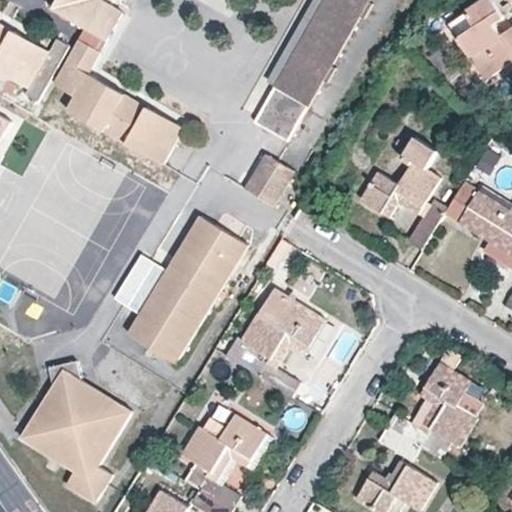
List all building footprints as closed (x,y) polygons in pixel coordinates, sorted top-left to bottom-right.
[(103,0),(59,0),(53,10),(109,42),(125,12),(103,0)] [(316,0),(264,91),(300,112),(304,104),(276,88),(326,0),(316,0)] [(326,0),(276,88),(304,104),(310,107),(324,82),(329,85),(337,70),(333,68),(361,19),(365,21),(374,6),(370,4),(371,0),(326,0)] [(489,80),(511,64),(511,28),(503,34),(496,24),(507,17),(495,0),(485,0),(452,23),(489,80)] [(14,31),(0,22),(0,30),(11,36),(14,31)] [(52,63),(60,68),(72,46),(59,39),(51,52),(14,31),(11,36),(0,30),(0,70),(30,88),(28,94),(41,101),(52,81),(55,76),(47,72),(52,63)] [(186,128),(149,107),(146,113),(124,100),(127,95),(91,74),(103,53),(80,41),(76,48),(56,84),(79,96),(70,111),(166,165),(186,128)] [(56,84),(76,48),(72,46),(60,68),(55,76),(52,81),(56,84)] [(60,68),(52,63),(47,72),(55,76),(60,68)] [(149,107),(127,95),(124,100),(146,113),(149,107)] [(0,146),(13,122),(0,114),(0,146)] [(429,202),(444,177),(429,168),(440,151),(417,137),(404,159),(413,164),(400,184),(380,172),(362,200),(390,217),(400,201),(421,214),(429,202)] [(297,171),(269,154),(248,190),(275,206),(297,171)] [(481,191),(466,182),(462,188),(477,197),(481,191)] [(511,210),(481,191),(477,197),(462,188),(446,213),(446,214),(492,242),(511,254),(511,264),(511,266),(511,210)] [(426,217),(434,205),(429,202),(421,214),(425,217),(426,217)] [(423,251),(446,214),(446,213),(434,205),(426,217),(425,217),(410,242),(423,251)] [(176,360),(248,242),(200,213),(167,267),(142,252),(116,295),(141,310),(128,331),(176,360)] [(511,266),(511,264),(511,254),(492,242),(487,251),(511,266)] [(308,354),(330,319),(277,287),(244,340),(239,337),(228,355),(295,397),(303,383),(280,368),(294,345),(308,354)] [(101,467),(135,412),(84,380),(79,361),(50,367),(55,386),(23,439),(77,472),(69,485),(98,503),(115,475),(101,467)] [(486,404),(468,393),(475,381),(443,361),(422,395),(429,400),(437,405),(422,429),(414,424),(398,413),(389,427),(423,448),(443,461),(455,442),(464,447),(481,419),(478,418),(486,404)] [(422,429),(437,405),(429,400),(414,424),(422,429)] [(250,466),(270,434),(238,414),(230,427),(213,417),(205,428),(202,426),(185,454),(198,462),(187,480),(201,489),(235,510),(244,496),(225,484),(219,481),(235,456),(240,459),(250,466)] [(423,448),(389,427),(380,441),(415,462),(423,448)] [(256,469),(276,437),(270,434),(250,466),(256,469)] [(240,459),(235,456),(219,481),(225,484),(240,459)] [(440,483),(402,460),(390,479),(375,470),(358,500),(377,511),(389,511),(399,496),(424,511),(440,483)] [(233,511),(235,510),(201,489),(193,503),(208,511),(233,511)] [(197,511),(163,491),(150,511),(197,511)]
